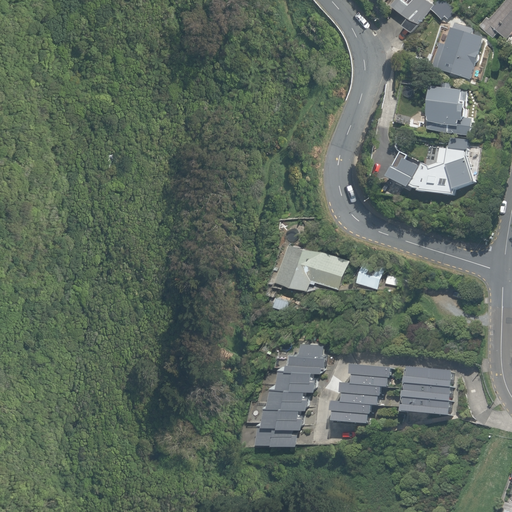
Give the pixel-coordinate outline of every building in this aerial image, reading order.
[(435,4),(429,0),(400,0),(398,4),(423,21),(435,4)] [(447,15),(451,18),(458,11),(446,0),(440,0),(433,7),(445,18),(447,15)] [(501,33),(510,41),(511,39),(511,0),(507,0),(491,19),(489,17),(481,26),(496,39),(501,33)] [(407,28),(414,34),(422,23),(412,16),(406,23),(407,28)] [(440,70),(473,80),(486,38),(473,34),(475,29),(457,23),(455,29),(453,28),(448,45),(443,44),(436,68),(440,69),(440,70)] [(404,50),(421,61),(427,51),(410,40),(404,50)] [(415,79),(424,81),(426,74),(417,71),(415,79)] [(434,87),(430,130),(463,133),(464,123),(468,124),(471,92),(453,91),(454,84),(443,83),(443,88),(434,87)] [(294,138),(302,143),(308,132),(300,127),(294,138)] [(458,192),(479,183),(470,159),(469,150),(450,148),(447,165),(432,170),(431,167),(424,163),(423,166),(422,167),(407,159),(402,169),(396,167),(391,177),(412,188),(416,188),(421,190),(421,192),(458,197),(458,192)] [(281,279),(312,288),(314,279),(343,287),(351,260),(291,243),(281,279)] [(364,261),(358,281),(380,288),(383,278),(385,279),(388,268),(364,261)] [(284,289),(270,284),(265,299),(279,304),(284,289)] [(325,355),(326,342),(303,341),(302,353),(292,353),(291,362),(293,362),(292,366),(285,366),(284,384),(278,384),(276,402),(274,402),(272,420),(266,420),(265,439),(302,442),(303,429),(299,429),(299,423),(309,424),(310,411),(306,411),(306,405),(314,406),(315,394),(310,394),(311,387),(321,388),(322,376),(318,376),(318,369),(327,370),(327,366),(330,366),(330,355),(325,355)] [(394,378),(395,369),(358,366),(357,366),(357,375),(358,375),(358,385),(348,384),(347,394),(349,394),(348,403),(338,402),(337,412),(338,411),(338,423),(372,425),(373,415),(375,415),(375,406),(382,407),(383,396),(385,397),(386,388),(392,389),(393,378),(394,378)] [(453,416),(457,373),(408,369),(404,412),(453,416)]
